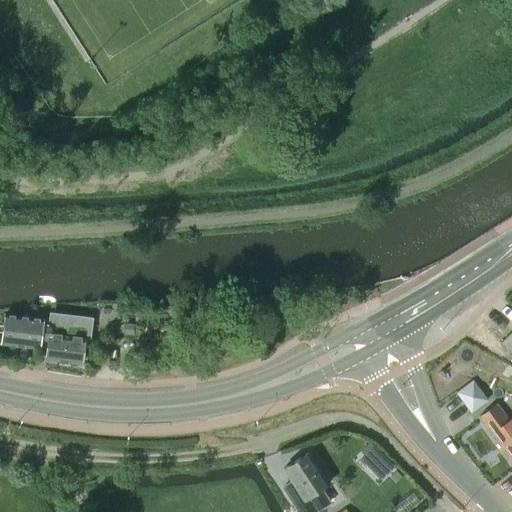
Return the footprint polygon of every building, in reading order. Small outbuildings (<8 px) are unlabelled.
[(43,336),(45,325),(41,324),(41,319),(4,315),(0,343),(38,348),(39,335),(43,336)] [(45,325),(43,336),(48,336),(45,359),(60,361),(80,363),(85,321),(50,317),(49,325),(45,325)] [(511,348),(511,330),(500,341),(509,351),(511,348)] [(456,392),(458,394),(470,412),(486,400),(472,380),(456,392)] [(511,417),(508,421),(496,403),(479,415),(485,423),(511,460),(511,417)] [(328,483),(308,452),(282,468),(290,481),(281,487),(297,511),(314,511),(329,502),(320,488),(328,483)]
